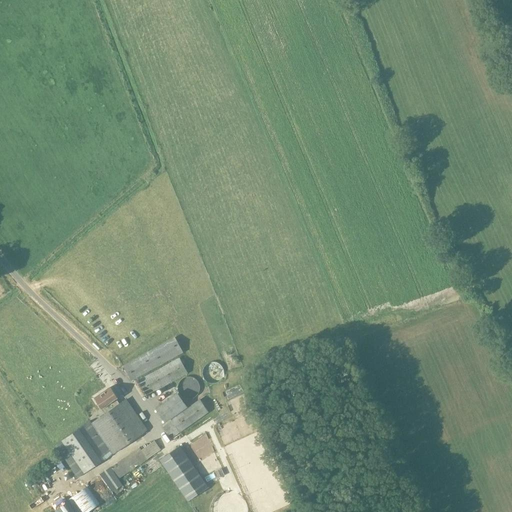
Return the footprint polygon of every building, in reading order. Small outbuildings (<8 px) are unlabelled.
[(123,366),(124,368),(131,381),(183,353),(174,338),(123,366)] [(188,374),(181,360),(179,358),(138,381),(147,396),(188,374)] [(202,371),(202,372),(202,373),(202,374),(202,375),(203,376),(203,377),(203,378),(204,379),(204,380),(205,380),(205,381),(206,382),(208,383),(209,383),(210,384),(212,384),(214,384),(215,384),(217,383),(218,383),(219,383),(219,382),(221,381),(221,380),(222,379),(223,379),(223,378),(223,377),(224,376),(224,375),(224,374),(224,373),(224,372),(224,371),(224,370),(223,369),(223,368),(222,368),(222,367),(221,365),(220,365),(219,364),(218,364),(218,363),(217,363),(216,363),(214,362),(212,362),(211,362),(210,363),(209,363),(208,363),(207,364),(205,366),(204,367),(203,368),(203,369),(203,370),(202,371)] [(195,397),(198,394),(199,391),(199,387),(198,384),(196,381),(193,378),(190,377),(186,377),(183,378),(180,381),(178,384),(177,387),(177,391),(179,394),(181,397),(185,399),(188,399),(192,399),(195,397)] [(90,421),(62,441),(55,445),(77,478),(84,474),(102,461),(113,454),(147,430),(126,399),(119,404),(116,399),(117,398),(110,387),(94,398),(101,409),(103,408),(106,413),(91,423),(90,421)] [(162,403),(158,392),(153,393),(157,405),(162,403)] [(165,422),(186,407),(177,394),(156,409),(165,422)] [(200,399),(171,421),(162,427),(166,433),(170,439),(179,433),(208,412),(200,399)] [(121,486),(117,479),(129,471),(129,472),(148,460),(147,459),(161,450),(159,447),(154,441),(141,450),(139,447),(110,467),(101,475),(112,492),(121,486)] [(179,446),(159,460),(187,501),(208,487),(179,446)] [(46,473),(40,475),(44,485),(50,483),(46,473)] [(71,498),(80,511),(87,511),(99,504),(87,487),(71,498)]
